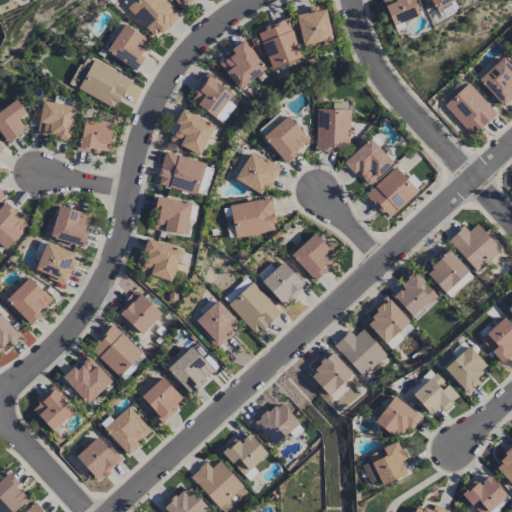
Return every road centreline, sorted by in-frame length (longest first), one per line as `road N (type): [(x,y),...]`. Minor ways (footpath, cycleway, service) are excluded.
road 1 (residential): [(107,511),(511,142)]
road 2 (residential): [(5,421),(4,398),(60,342),(108,275),(145,132),(168,80),(204,36),(252,0)]
road 3 (residential): [(354,0),(383,71),(511,219)]
road 4 (residential): [(95,511),(5,421)]
